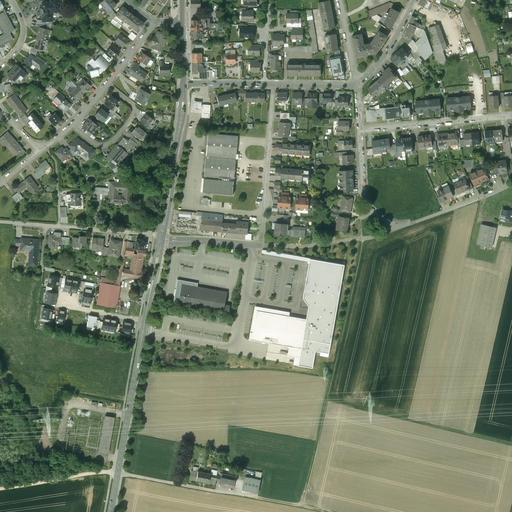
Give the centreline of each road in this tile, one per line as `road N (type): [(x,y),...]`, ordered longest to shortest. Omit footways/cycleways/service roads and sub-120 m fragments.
road 1 (track): [(297,504),(361,238)]
road 2 (residential): [(161,237),(301,246),(361,238)]
road 3 (track): [(511,445),(321,400)]
road 4 (tertiary): [(111,511),(145,320)]
road 5 (residential): [(0,221),(161,237)]
road 6 (tertiary): [(161,237),(183,83)]
road 7 (residential): [(511,116),(360,130)]
road 8 (residential): [(264,214),(273,84)]
road 9 (residential): [(511,184),(396,228)]
road 10 (residential): [(72,124),(99,144),(110,142),(133,110),(106,84)]
